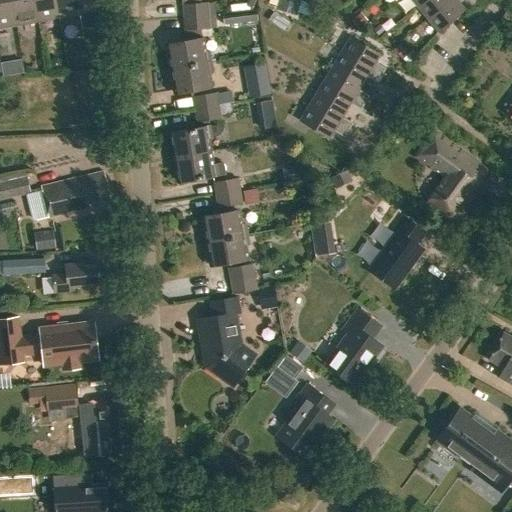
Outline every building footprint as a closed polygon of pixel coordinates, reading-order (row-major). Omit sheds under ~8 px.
[(0,0),(0,28),(16,26),(10,0),(0,0)] [(10,0),(16,26),(37,22),(32,0),(10,0)] [(32,0),(37,22),(58,18),(55,0),(32,0)] [(81,13),(82,28),(99,27),(97,7),(94,7),(93,0),(55,0),(58,18),(81,13)] [(183,0),(185,31),(209,29),(208,4),(201,4),(200,0),(183,0)] [(300,0),(278,0),(275,9),(295,16),(300,0)] [(424,0),(417,7),(427,19),(450,0),(424,0)] [(450,0),(427,19),(437,32),(464,10),(459,4),(462,0),(450,0)] [(227,17),(228,25),(257,22),(257,14),(227,17)] [(380,24),(373,30),(378,36),(385,29),(380,24)] [(349,37),(341,51),(381,75),(385,68),(375,62),(379,55),(349,37)] [(167,46),(171,70),(211,63),(209,53),(205,53),(203,39),(167,46)] [(341,51),(333,65),(362,83),(366,76),(377,82),(381,75),(341,51)] [(21,61),(1,64),(3,77),(23,73),(21,61)] [(171,70),(176,95),(211,88),(208,73),(213,73),(211,63),(171,70)] [(333,65),(324,79),(364,102),(369,95),(359,89),(362,83),(333,65)] [(244,80),(247,99),(268,95),(265,76),(244,80)] [(324,79),(316,93),(346,110),(350,104),(360,110),(364,102),(324,79)] [(217,93),(193,98),(198,123),(221,119),(217,93)] [(316,93),(308,107),(348,130),(352,123),(342,117),(346,110),(316,93)] [(300,121),(329,138),(334,131),(344,137),(348,130),(308,107),(300,121)] [(172,149),(174,158),(209,152),(207,139),(214,137),(218,136),(220,135),(221,133),(222,131),(222,125),(210,127),(194,130),(193,123),(175,127),(173,127),(171,134),(170,134),(170,137),(171,137),(169,148),(172,149)] [(466,192),(483,169),(434,132),(416,156),(445,178),(428,202),(453,221),(467,201),(466,192)] [(178,183),(218,175),(224,174),(222,163),(212,165),(209,152),(174,158),(178,183)] [(40,188),(47,220),(102,207),(101,202),(108,201),(102,174),(40,188)] [(0,181),(0,198),(30,192),(26,175),(0,181)] [(214,183),(216,196),(239,191),(237,179),(214,183)] [(239,191),(216,196),(218,208),(241,203),(239,191)] [(203,217),(207,241),(247,234),(245,224),(241,225),(238,211),(203,217)] [(396,232),(368,270),(394,289),(423,250),(416,245),(425,233),(402,216),(392,229),(396,232)] [(207,241),(212,266),(247,260),(244,246),(248,245),(247,234),(207,241)] [(58,240),(38,242),(39,250),(59,249),(58,240)] [(44,274),(43,261),(1,264),(2,277),(44,274)] [(99,285),(96,263),(63,267),(64,277),(50,278),(52,294),(70,292),(70,288),(99,285)] [(252,265),(228,269),(233,294),(256,289),(252,265)] [(277,309),(274,287),(256,289),(259,311),(277,309)] [(239,312),(237,297),(209,301),(212,317),(196,320),(204,367),(232,387),(255,355),(241,345),(236,313),(239,312)] [(347,334),(325,364),(354,386),(383,347),(372,339),(381,327),(353,307),(338,327),(347,334)] [(60,365),(61,371),(79,369),(78,362),(97,360),(92,322),(39,329),(39,335),(19,337),(17,317),(0,318),(0,365),(22,363),(21,356),(41,354),(43,367),(60,365)] [(499,377),(511,384),(511,338),(503,334),(489,360),(504,368),(499,377)] [(296,344),(289,354),(300,362),(308,352),(296,344)] [(294,378),(302,367),(285,354),(277,366),(294,378)] [(84,435),(86,459),(120,456),(119,448),(126,447),(125,431),(118,432),(117,420),(123,419),(121,398),(86,402),(87,406),(74,407),(72,385),(15,390),(16,408),(38,406),(39,414),(63,412),(64,420),(88,418),(90,435),(84,435)] [(333,421),(326,416),(334,405),(306,385),(292,404),(297,407),(276,436),(306,458),(333,421)] [(460,409),(437,441),(456,454),(456,453),(460,456),(459,458),(468,465),(470,463),(473,465),(470,469),(501,492),(511,476),(511,443),(494,430),(492,433),(473,420),(474,420),(460,409)] [(54,511),(108,511),(107,484),(92,485),(91,473),(52,476),(54,511)]
